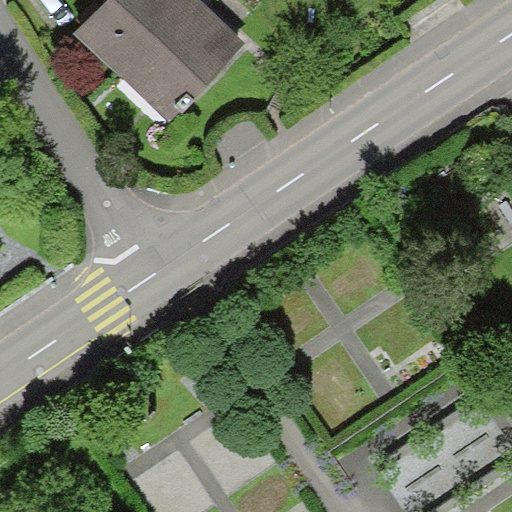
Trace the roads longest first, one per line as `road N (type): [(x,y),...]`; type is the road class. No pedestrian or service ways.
road 1 (tertiary): [(173,264),(511,28)]
road 2 (residential): [(0,9),(173,264)]
road 3 (tertiary): [(0,378),(173,264)]
